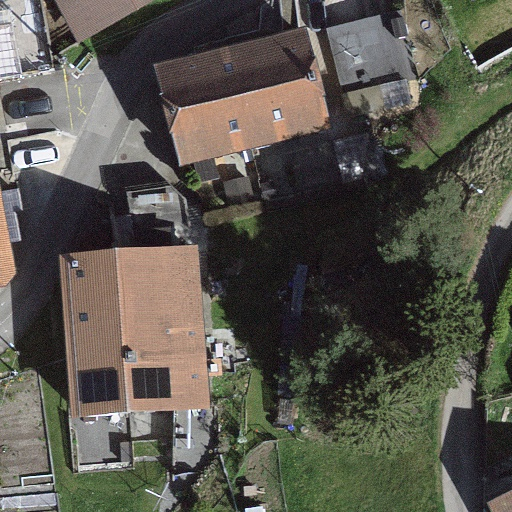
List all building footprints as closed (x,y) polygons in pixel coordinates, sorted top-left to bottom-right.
[(0,0),(0,80),(55,71),(42,0),(0,0)] [(65,0),(63,1),(82,36),(147,0),(65,0)] [(416,78),(400,15),(328,33),(343,96),(416,78)] [(326,123),(305,39),(157,77),(179,159),(326,123)] [(126,194),(137,254),(68,259),(80,415),(176,409),(167,293),(195,291),(194,250),(185,199),(173,187),(126,194)] [(326,264),(334,293),(392,274),(384,247),(326,264)] [(511,511),(511,500),(497,508),(498,511),(511,511)]
